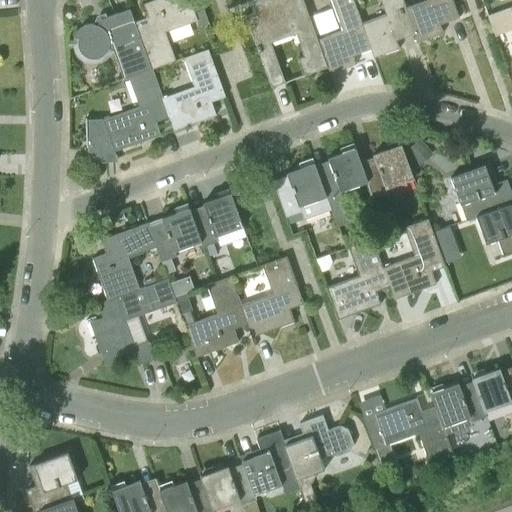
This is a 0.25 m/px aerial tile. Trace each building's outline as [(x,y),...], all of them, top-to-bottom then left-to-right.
[(137,27),(152,69),(176,60),(165,31),(197,20),(199,26),(209,23),(204,9),(195,12),(190,0),(154,0),(145,4),(151,21),(137,27)] [(328,67),(317,39),(303,0),(271,0),(272,1),(253,8),(254,11),(245,15),(271,88),(286,82),(268,35),(293,26),(304,57),(299,59),(305,75),(328,67)] [(317,39),(328,67),(330,73),(356,64),(353,56),(371,50),(362,23),(353,0),(331,0),(342,30),(317,39)] [(362,23),(371,50),(374,58),(399,48),(397,40),(415,34),(412,26),(406,7),(403,0),(380,0),(386,14),(362,23)] [(425,0),(406,7),(412,26),(415,34),(417,42),(443,32),(440,25),(459,18),(452,0),(425,0)] [(511,7),(497,13),(501,25),(511,21),(511,7)] [(152,69),(137,27),(130,9),(101,20),(98,25),(91,24),(84,26),(78,30),(74,37),(79,39),(78,44),(79,49),(83,54),(88,57),(94,59),(100,57),(105,54),(108,49),(114,51),(124,79),(129,77),(152,69)] [(194,86),(162,98),(167,111),(174,130),(216,115),(209,96),(223,90),(208,48),(184,57),(194,86)] [(152,69),(129,77),(139,106),(103,119),(115,151),(161,134),(154,115),(167,111),(162,98),(152,69)] [(433,153),(420,138),(405,151),(418,166),(433,153)] [(377,164),(363,169),(368,182),(373,197),(388,192),(387,188),(414,178),(401,144),(373,154),(377,164)] [(329,201),(332,210),(338,227),(353,221),(341,191),(368,182),(363,169),(356,148),(328,158),(332,168),(318,173),(327,196),(329,201)] [(276,188),(286,216),(301,211),(304,219),(332,210),(329,201),(327,196),(318,173),(315,163),(287,173),(290,183),(276,188)] [(476,217),(510,205),(511,204),(511,193),(507,180),(492,185),(485,165),(451,177),(466,221),(477,217),(476,217)] [(193,218),(201,242),(202,242),(203,246),(217,241),(215,237),(243,227),(231,193),(203,202),(207,213),(193,218)] [(476,217),(477,217),(486,244),(499,239),(505,255),(511,252),(511,211),(510,205),(476,217)] [(152,233),(157,247),(162,261),(176,256),(175,251),(201,242),(193,218),(189,208),(161,218),(165,228),(152,233)] [(286,216),(289,224),(304,219),(301,211),(286,216)] [(382,267),(387,281),(393,299),(436,284),(429,265),(443,260),(428,218),(404,227),(414,256),(382,267)] [(108,299),(139,288),(128,257),(157,247),(152,233),(148,223),(107,238),(112,251),(93,258),(108,299)] [(374,286),(387,281),(382,267),(372,239),(349,247),(359,276),(327,288),(338,319),(380,304),(374,286)] [(213,243),(205,245),(209,257),(217,254),(213,243)] [(240,305),(245,318),(251,337),(294,322),(288,303),(301,298),(286,256),(262,265),(273,293),(240,305)] [(170,258),(162,261),(167,274),(175,271),(170,258)] [(145,286),(157,282),(155,276),(143,281),(145,286)] [(245,318),(240,305),(230,277),(207,285),(217,313),(184,325),(196,357),(238,342),(232,323),(245,318)] [(145,286),(139,288),(108,299),(103,301),(108,315),(90,322),(105,364),(136,353),(140,364),(156,359),(141,315),(177,302),(167,278),(157,282),(145,286)] [(511,375),(503,378),(500,368),(472,378),(476,388),(484,412),(511,403),(511,406),(511,375)] [(486,417),(484,412),(476,388),(462,393),(459,383),(430,393),(437,412),(443,427),(469,418),(471,423),(486,417)] [(443,427),(437,412),(424,417),(417,398),(375,413),(386,445),(418,434),(429,462),(452,454),(443,427)] [(285,445),(294,469),(297,479),(300,487),(306,504),(316,500),(310,483),(312,482),(315,476),(314,473),(325,469),(322,459),(336,454),(350,450),(352,443),(347,430),(340,427),(328,431),(323,415),(299,424),(304,438),(285,445)] [(294,469),(285,445),(280,430),(256,439),(261,454),(242,461),(245,471),(254,495),(282,485),(278,475),(294,469)] [(33,511),(35,511),(38,511),(69,500),(63,485),(78,480),(68,452),(33,464),(40,484),(26,489),(33,511)] [(254,495),(245,471),(231,476),(228,466),(201,476),(204,485),(213,510),(239,500),(240,504),(256,499),(254,495)] [(167,511),(159,490),(158,485),(143,491),(139,481),(112,490),(119,511),(167,511)] [(213,511),(213,510),(204,485),(190,490),(186,481),(159,490),(167,511),(213,511)] [(69,500),(38,511),(77,511),(73,498),(69,500)]
